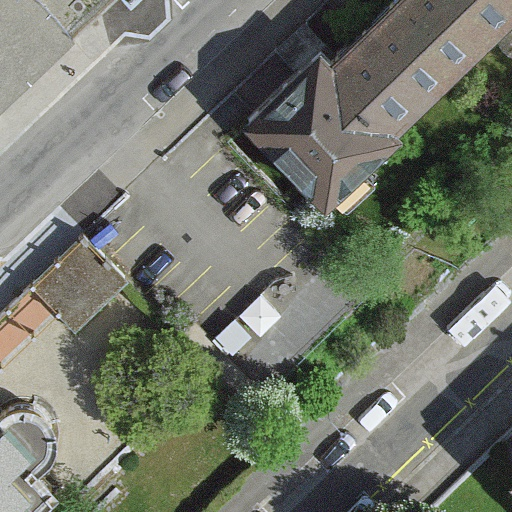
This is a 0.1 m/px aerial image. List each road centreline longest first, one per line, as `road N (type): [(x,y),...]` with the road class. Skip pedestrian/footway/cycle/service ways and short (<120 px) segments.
road 1 (residential): [(215,0),(0,208)]
road 2 (residential): [(305,511),(511,316)]
